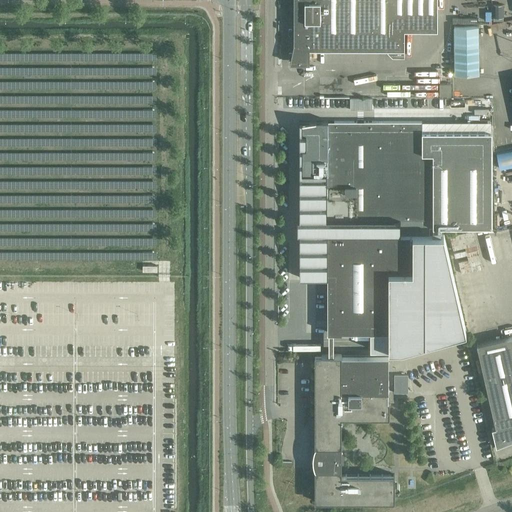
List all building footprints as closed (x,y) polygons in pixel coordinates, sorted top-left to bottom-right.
[(293,0),(294,5),(288,0),(287,0),(288,20),(294,14),(294,43),(290,63),(309,63),(309,49),(387,49),(387,57),(404,57),(404,29),(437,30),(437,0),(293,0)] [(478,26),(454,26),(455,74),(478,74),(478,26)] [(439,84),(439,96),(451,96),(451,83),(439,84)] [(373,108),(373,97),(347,97),(347,108),(373,108)] [(300,223),(298,223),(298,226),(298,229),(301,229),(303,229),(311,229),(431,229),(433,229),(435,229),(474,229),(492,229),(492,151),(491,132),(457,132),(422,132),(422,126),(422,121),(371,121),(356,121),(327,121),(301,121),(301,163),(301,223),(300,223)] [(511,150),(497,153),(500,169),(511,166),(511,150)] [(301,229),(298,229),(298,233),(298,238),(301,238),(301,269),(301,279),(303,279),(314,279),(314,314),(314,325),(314,332),(320,332),(323,332),(329,332),(329,333),(330,333),(332,333),(332,332),(338,332),(342,332),(341,331),(370,331),(370,340),(370,349),(400,350),(413,346),(428,341),(466,331),(459,301),(448,255),(444,237),(440,237),(435,237),(435,233),(435,229),(433,229),(431,229),(311,229),(303,229),(301,229)] [(95,290),(124,291),(125,286),(134,287),(134,283),(95,281),(95,290)] [(511,338),(511,335),(475,342),(496,426),(511,421),(511,338)] [(342,354),(315,354),(315,446),(312,455),(315,469),(315,501),(395,501),(395,498),(395,489),(397,489),(398,488),(399,486),(398,484),(395,484),(395,474),(341,474),(342,417),(389,417),(389,400),(388,400),(388,355),(341,355),(342,354)] [(511,421),(496,426),(492,427),(496,448),(504,445),(511,442),(511,421)]
